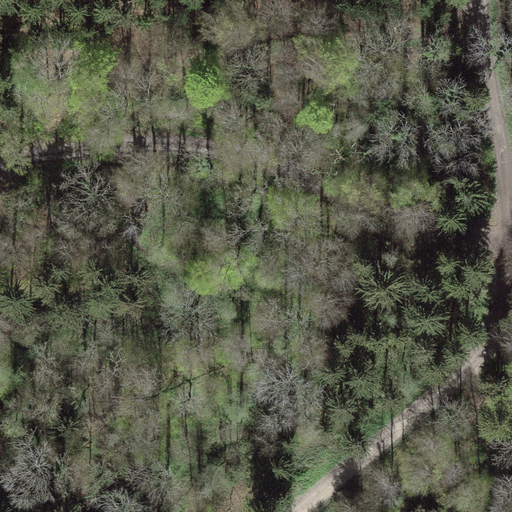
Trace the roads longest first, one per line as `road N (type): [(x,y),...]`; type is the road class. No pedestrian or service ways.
road 1 (track): [(0,154),(184,150),(511,247)]
road 2 (unclassified): [(300,511),(460,373),(511,300)]
road 3 (unclassified): [(511,215),(483,0)]
